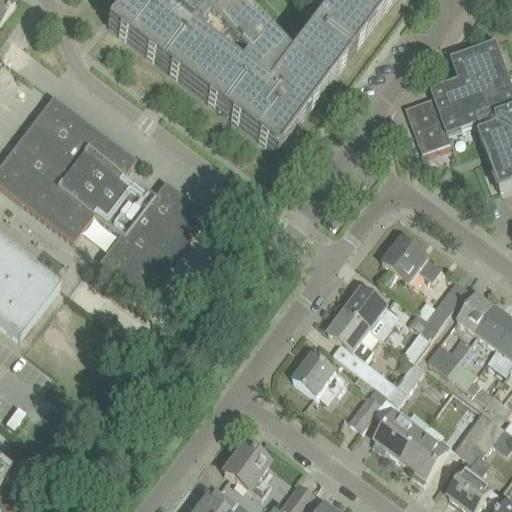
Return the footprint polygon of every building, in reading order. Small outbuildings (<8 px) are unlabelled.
[(0,0),(0,27),(15,7),(4,0),(0,0)] [(223,3),(226,0),(157,0),(153,5),(146,0),(129,0),(107,30),(277,157),(396,0),(337,0),(290,62),(287,59),(290,57),(236,0),(235,0),(229,8),(223,3)] [(434,104),(406,115),(423,159),(452,149),(449,141),(476,131),(485,155),(489,154),(499,180),(495,181),(501,197),(511,193),(511,89),(507,91),(497,65),(502,63),(497,48),(451,64),(459,86),(431,96),(434,104)] [(53,102),(0,170),(0,191),(73,248),(94,221),(120,241),(119,242),(99,268),(145,303),(165,276),(185,250),(208,220),(169,190),(165,187),(153,203),(125,181),(136,165),(131,161),(116,149),(91,130),(65,111),(53,101),(53,102)] [(392,256),(382,269),(410,290),(419,278),(432,288),(442,275),(403,245),(394,257),(392,256)] [(14,258),(7,253),(0,247),(0,330),(20,346),(60,293),(45,281),(14,258)] [(420,314),(417,318),(439,335),(469,294),(458,286),(437,314),(430,309),(424,316),(420,314)] [(399,322),(363,295),(346,317),(371,336),(380,324),(391,333),(399,322)] [(458,326),(477,341),(497,315),(477,300),(458,326)] [(511,333),(511,326),(497,315),(477,341),(496,355),(511,333)] [(373,358),(361,349),(371,336),(346,317),(329,340),(365,368),(373,358)] [(426,343),(430,346),(439,335),(417,318),(408,330),(426,343)] [(511,333),(496,355),(511,366),(511,333)] [(429,365),(448,380),(459,365),(471,349),(462,342),(451,358),(440,350),(429,365)] [(426,343),(421,349),(426,352),(430,346),(426,343)] [(348,388),(312,360),(293,386),(317,404),(327,391),(339,400),(348,388)] [(377,391),(390,401),(414,368),(407,363),(390,386),(378,378),(371,388),(376,392),(377,391)] [(459,365),(448,380),(467,394),(474,385),(473,385),(478,379),(459,365)] [(414,368),(390,401),(387,405),(397,413),(424,375),(414,368)] [(467,394),(486,408),(493,399),(474,385),(467,394)] [(363,437),(386,405),(387,405),(390,401),(377,391),(376,392),(350,428),(363,437)] [(511,414),(493,399),(486,408),(505,422),(511,414)] [(400,415),(376,447),(402,466),(422,439),(406,428),(410,422),(400,415)] [(464,463),(474,449),(492,425),(482,418),(454,456),(464,463)] [(492,425),(474,449),(486,457),(504,434),(492,425)] [(441,445),(437,451),(422,439),(402,466),(427,485),(451,453),(441,445)] [(256,486),(269,469),(244,451),(224,478),(261,505),(268,495),(256,486)] [(480,511),(492,495),(480,486),(487,475),(475,467),(449,502),(463,511),(480,511)] [(0,511),(17,511),(34,492),(13,476),(13,477),(10,481),(0,472),(0,511)] [(276,511),(273,509),(270,511),(305,511),(313,502),(299,492),(283,511),(276,511)] [(216,511),(204,503),(197,511),(216,511)]
